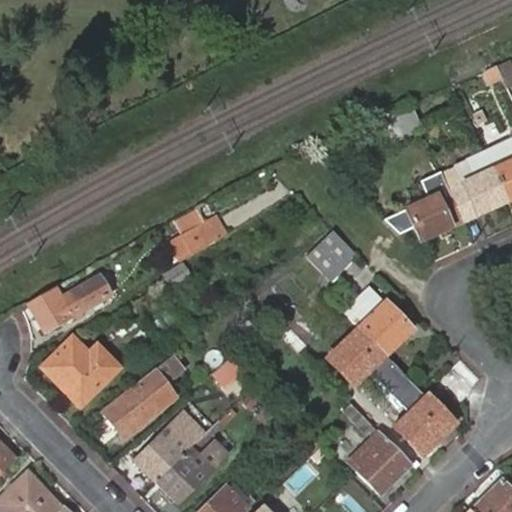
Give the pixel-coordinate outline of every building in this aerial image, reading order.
[(511,67),(509,60),(499,65),(506,81),(511,78),(511,67)] [(499,65),(486,71),(494,87),(506,81),(499,65)] [(411,104),(384,117),(396,144),(423,131),(411,104)] [(511,140),(486,152),(495,171),(509,202),(511,200),(511,140)] [(476,216),(509,202),(495,171),(486,152),(485,148),(466,155),(477,180),(464,185),(451,191),(460,213),(472,207),(476,216)] [(453,161),(464,185),(477,180),(466,155),(453,161)] [(450,229),(464,222),(460,213),(451,191),(408,210),(422,242),(442,233),(450,229)] [(460,213),(464,222),(476,216),(472,207),(460,213)] [(203,224),(194,209),(172,221),(182,237),(203,224)] [(182,237),(169,245),(179,262),(180,262),(226,234),(216,217),(203,224),(182,237)] [(359,257),(337,233),(309,260),(331,283),(359,257)] [(179,262),(162,273),(172,289),(190,278),(180,262),(179,262)] [(54,285),(26,301),(44,333),(111,294),(100,273),(60,296),(54,285)] [(359,329),(385,356),(411,331),(375,295),(359,311),(368,320),(359,329)] [(290,315),(276,328),(297,350),(311,337),(290,315)] [(87,354),(71,339),(41,369),(79,407),(119,368),(96,346),(87,354)] [(250,355),(241,346),(231,355),(240,364),(250,355)] [(169,354),(155,365),(168,380),(182,369),(169,354)] [(175,395),(152,369),(134,382),(136,385),(103,411),(122,437),(175,395)] [(352,405),(369,423),(380,413),(363,395),(352,405)] [(423,456),(453,424),(425,396),(400,421),(391,413),(386,418),(423,456)] [(380,498),(412,466),(369,423),(352,405),(344,412),(371,441),(347,465),(380,498)] [(189,447),(205,431),(188,415),(182,410),(132,459),(153,482),(189,447)] [(223,426),(216,419),(206,430),(213,436),(223,426)] [(296,429),(287,437),(303,452),(311,443),(296,429)] [(206,430),(205,431),(189,447),(153,482),(174,503),(209,468),(196,454),(213,436),(206,430)] [(315,447),(311,443),(303,452),(307,456),(315,447)] [(0,475),(12,463),(0,449),(0,475)] [(68,511),(27,470),(0,496),(0,511),(68,511)] [(278,482),(266,503),(281,511),(284,511),(296,492),(278,482)] [(511,511),(511,494),(502,484),(473,511),(511,511)] [(227,491),(223,487),(198,511),(241,511),(245,509),(250,503),(233,486),(227,491)]
